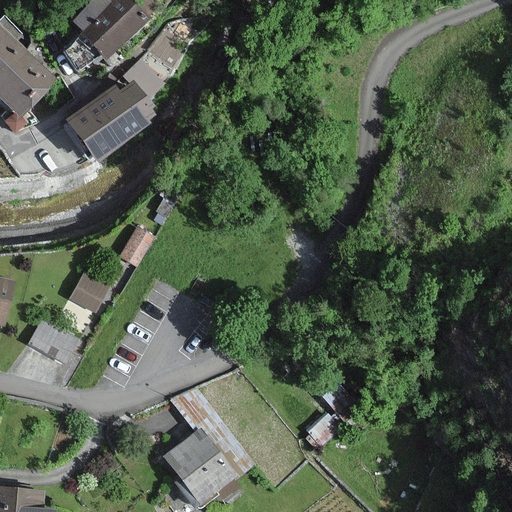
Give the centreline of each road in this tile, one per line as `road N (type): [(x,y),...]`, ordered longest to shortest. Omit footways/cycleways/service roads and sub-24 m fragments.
road 1 (track): [(505,0),(416,31),(388,54),(373,91),(364,170),(344,222),(286,300),(200,370)]
road 2 (residential): [(0,378),(117,401),(200,370)]
